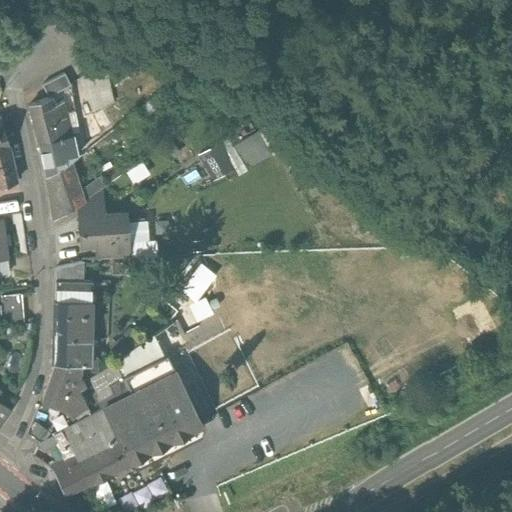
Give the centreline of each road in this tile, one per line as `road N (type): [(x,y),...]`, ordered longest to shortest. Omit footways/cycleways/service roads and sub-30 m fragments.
road 1 (residential): [(0,465),(36,319),(38,264),(17,104),(35,67)]
road 2 (secondary): [(511,413),(339,511)]
